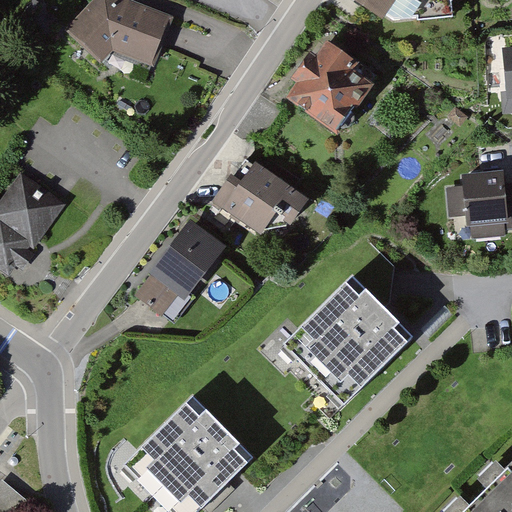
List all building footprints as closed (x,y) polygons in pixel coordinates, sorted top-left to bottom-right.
[(157,68),(175,22),(125,0),(95,0),(61,35),(99,67),(113,52),(157,68)] [(454,17),(452,0),(349,0),(383,24),(454,17)] [(382,80),(328,36),(280,93),(335,138),(382,80)] [(511,109),(511,47),(501,48),(508,110),(511,109)] [(314,203),(251,158),(215,209),(278,254),(314,203)] [(74,201),(19,166),(0,196),(0,265),(23,280),(74,201)] [(492,173),(457,176),(460,226),(505,223),(505,229),(511,228),(511,188),(505,189),(504,173),(492,173)] [(232,254),(188,220),(130,295),(174,329),(232,254)] [(353,280),(287,344),(347,406),(413,343),(353,280)] [(131,460),(178,511),(190,511),(246,462),(192,404),(131,460)] [(297,507),(301,511),(319,511),(355,479),(342,465),(297,507)] [(511,511),(511,466),(465,511),(511,511)] [(4,479),(0,483),(0,511),(22,511),(31,502),(4,479)]
